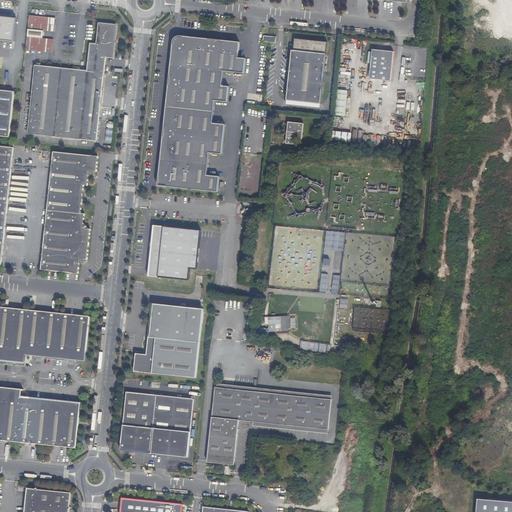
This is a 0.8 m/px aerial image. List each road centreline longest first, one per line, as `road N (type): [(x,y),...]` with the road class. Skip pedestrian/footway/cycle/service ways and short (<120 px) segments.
road 1 (trunk): [(457,74),(414,511)]
road 2 (trunk): [(431,511),(471,77)]
road 3 (unclassified): [(160,3),(408,26)]
road 4 (track): [(266,504),(323,506),(352,425),(368,343)]
road 5 (unclassified): [(266,293),(225,284),(232,211),(125,202)]
road 6 (unclassified): [(125,202),(144,16)]
road 7 (unclassified): [(270,511),(261,495),(109,477)]
road 8 (unclassified): [(96,462),(116,294)]
